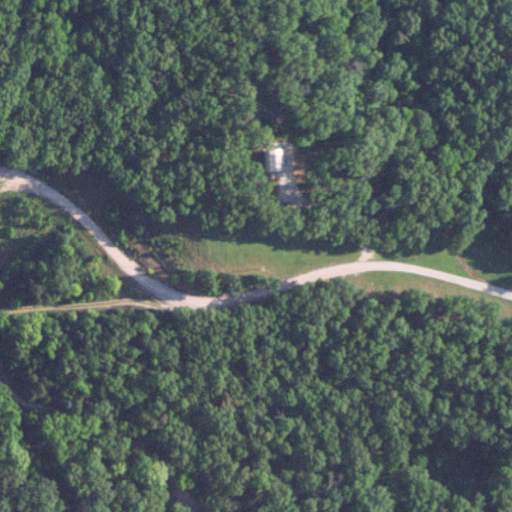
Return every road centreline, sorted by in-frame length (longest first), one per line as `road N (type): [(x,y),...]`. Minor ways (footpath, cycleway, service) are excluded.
road 1 (residential): [(0,171),(52,190),(144,277),(195,299),(243,297),(335,267),(401,262),(511,290)]
road 2 (residential): [(0,383),(155,454),(197,511)]
